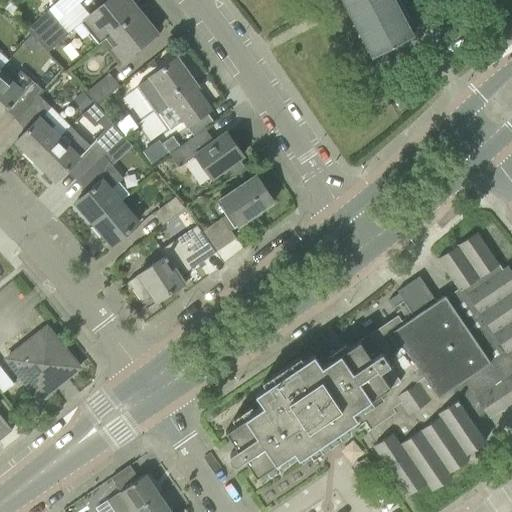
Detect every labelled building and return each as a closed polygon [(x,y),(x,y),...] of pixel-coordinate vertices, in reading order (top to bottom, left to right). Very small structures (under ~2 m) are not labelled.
[(58,20),(73,7),(80,0),(60,0),(47,12),(27,30),(36,40),(58,21),(58,20)] [(129,0),(107,0),(81,22),(98,43),(138,10),(129,0)] [(343,0),(371,52),(369,53),(371,55),(414,32),(401,9),(400,10),(395,0),(343,0)] [(118,64),(123,61),(156,33),(138,10),(98,43),(98,44),(100,42),(118,64)] [(58,21),(36,40),(47,52),(69,33),(58,21)] [(196,87),(176,58),(150,77),(170,105),(171,105),(187,126),(211,109),(196,87)] [(6,111),(8,109),(18,118),(38,96),(38,95),(41,91),(19,72),(10,82),(0,74),(0,113),(4,109),(6,111)] [(108,74),(86,93),(96,105),(119,86),(108,74)] [(82,110),(92,103),(83,92),(74,99),(82,110)] [(29,128),(15,142),(36,162),(70,126),(51,107),(50,108),(38,96),(18,118),(20,119),(29,128)] [(105,130),(112,124),(105,116),(98,123),(105,130)] [(104,156),(103,155),(123,135),(112,123),(112,124),(105,130),(89,145),(70,126),(36,162),(55,181),(72,164),(82,174),(84,175),(104,156)] [(243,156),(226,133),(214,142),(204,129),(169,154),(178,167),(195,155),(212,178),(243,156)] [(180,146),(173,136),(162,144),(169,154),(180,146)] [(151,165),(167,153),(158,140),(141,152),(151,165)] [(93,223),(119,202),(129,193),(119,182),(123,178),(104,156),(84,175),(82,174),(76,180),(87,193),(75,202),(93,223)] [(274,202),(256,175),(221,199),(230,213),(201,232),(215,253),(236,238),(231,231),(239,226),(274,202)] [(175,196),(154,213),(163,224),(184,208),(175,196)] [(93,223),(112,245),(137,223),(119,202),(93,223)] [(180,276),(215,253),(201,232),(196,226),(160,250),(165,257),(166,256),(180,276)] [(458,290),(433,306),(431,303),(414,314),(403,322),(394,328),(431,385),(447,408),(458,401),(471,420),(475,418),(476,413),(483,409),(489,419),(511,402),(511,272),(508,266),(502,269),(477,232),(437,259),(458,290)] [(180,276),(166,256),(165,257),(128,282),(142,303),(152,296),(156,302),(184,283),(180,276)] [(419,275),(397,290),(414,314),(431,303),(436,300),(419,275)] [(229,460),(229,461),(231,463),(232,464),(234,465),(236,465),(237,464),(239,464),(244,460),(256,477),(293,452),(302,465),(364,422),(369,429),(366,431),(367,432),(370,431),(370,430),(395,413),(393,409),(402,403),(397,396),(418,382),(424,390),(431,385),(394,328),(403,322),(398,315),(322,366),(314,355),(255,394),(263,406),(225,432),(237,449),(231,453),(230,454),(229,455),(229,457),(229,458),(229,460)] [(6,359),(38,399),(79,367),(47,327),(6,359)] [(485,441),(471,420),(458,401),(447,408),(431,385),(424,390),(418,382),(397,396),(402,403),(393,409),(395,413),(370,430),(370,431),(378,442),(373,446),(406,495),(426,482),(432,490),(451,477),(449,472),(468,459),(465,455),(485,441)] [(0,439),(12,430),(0,415),(0,439)] [(133,511),(159,494),(145,474),(110,498),(119,511),(132,511),(133,511)] [(170,511),(159,494),(133,511),(132,511),(170,511)]
